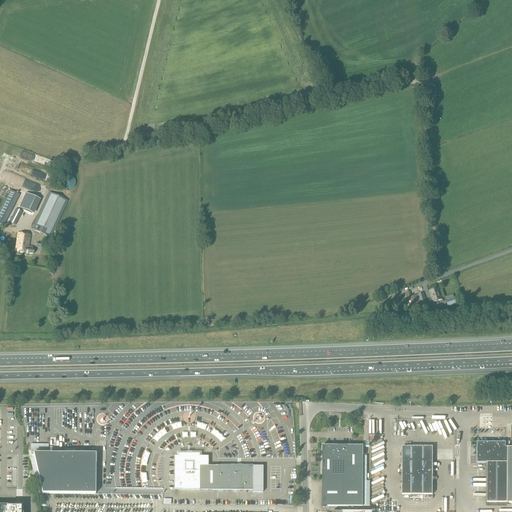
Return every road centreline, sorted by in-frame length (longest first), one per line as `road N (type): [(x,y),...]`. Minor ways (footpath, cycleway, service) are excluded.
road 1 (unclassified): [(124,145),(418,75),(434,277),(511,250)]
road 2 (motorway): [(511,347),(0,362)]
road 3 (motorway): [(0,375),(508,360)]
road 4 (unclassified): [(124,145),(158,0)]
road 5 (unclassified): [(28,228),(59,161),(124,145)]
